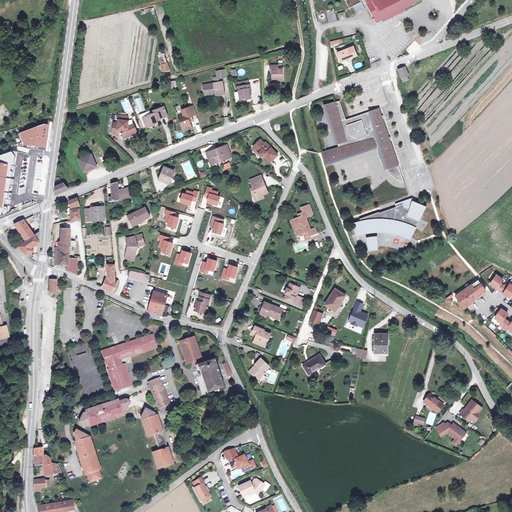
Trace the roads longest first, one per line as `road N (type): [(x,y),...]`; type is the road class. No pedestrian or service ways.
road 1 (residential): [(302,168),(356,278),(463,351),(489,403),(511,426)]
road 2 (secondary): [(41,270),(28,511)]
road 3 (unclassified): [(47,204),(258,118)]
road 4 (secondary): [(74,0),(47,204)]
road 5 (residential): [(41,270),(222,340)]
road 6 (residential): [(222,340),(298,164)]
road 7 (residential): [(222,340),(297,511)]
road 8 (unclassified): [(383,68),(365,22),(325,27),(318,94)]
road 9 (unclassified): [(383,68),(511,21)]
